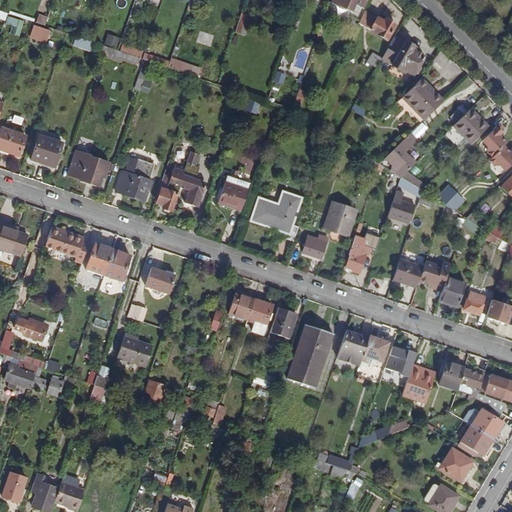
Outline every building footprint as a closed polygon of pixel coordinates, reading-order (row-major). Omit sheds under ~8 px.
[(361,9),(364,0),(335,0),(333,6),(353,13),(355,7),(361,9)] [(16,8),(15,8),(10,6),(6,5),(0,2),(0,8),(14,13),(16,8)] [(355,7),(353,13),(333,6),(330,16),(347,22),(348,19),(359,23),(365,10),(361,9),(355,7)] [(247,30),(254,10),(245,7),(238,26),(247,30)] [(389,16),(387,19),(366,8),(365,10),(359,23),(358,24),(388,41),(399,21),(389,16)] [(0,18),(6,20),(9,13),(0,9),(0,18)] [(54,22),(57,15),(49,12),(46,19),(54,22)] [(6,24),(13,26),(11,34),(20,36),(24,20),(8,16),(6,24)] [(52,39),(55,30),(37,24),(34,32),(52,39)] [(217,29),(210,27),(206,25),(202,37),(207,38),(213,40),(217,29)] [(410,35),(402,32),(395,46),(403,50),(397,62),(422,73),(434,51),(428,48),(430,45),(425,42),(426,38),(412,31),(410,35)] [(77,36),(74,46),(90,52),(94,43),(77,36)] [(136,50),(123,46),(104,39),(101,47),(117,53),(118,50),(134,55),(136,50)] [(392,45),(386,57),(397,62),(403,50),(395,46),(392,45)] [(100,50),(119,57),(120,54),(117,53),(101,47),(100,50)] [(120,54),(133,58),(134,55),(118,50),(117,53),(120,54)] [(149,55),(148,54),(143,52),(141,58),(138,67),(139,68),(134,82),(139,84),(149,55)] [(377,69),(382,59),(374,54),(368,64),(377,69)] [(170,71),(172,65),(159,61),(157,67),(170,71)] [(278,71),(274,81),(283,84),(287,74),(278,71)] [(425,120),(443,102),(420,80),(402,97),(425,120)] [(304,101),(306,91),(299,90),(297,100),(304,101)] [(0,95),(0,120),(1,121),(8,99),(0,95)] [(258,112),(259,102),(253,101),(251,111),(258,112)] [(355,104),(352,110),(364,115),(367,110),(355,104)] [(481,135),(494,121),(477,104),(464,117),(458,124),(457,124),(474,141),(481,135)] [(452,118),(458,124),(464,117),(459,111),(452,118)] [(12,123),(22,126),(24,118),(14,115),(12,123)] [(0,145),(21,153),(27,135),(3,127),(0,136),(0,145)] [(504,133),(498,127),(485,140),(498,153),(506,146),(509,143),(502,136),(504,133)] [(55,163),(64,138),(40,130),(32,154),(55,163)] [(403,170),(398,174),(404,178),(414,168),(404,156),(420,141),(412,133),(389,156),(403,170)] [(511,152),(506,146),(498,153),(485,140),(484,141),(490,148),(490,153),(494,158),(491,161),(496,166),(502,165),(508,171),(511,166),(511,152)] [(187,186),(194,163),(200,147),(192,145),(186,162),(176,158),(172,169),(165,167),(155,196),(160,198),(165,185),(181,191),(183,185),(187,186)] [(197,160),(202,148),(200,147),(194,163),(187,186),(192,188),(188,199),(202,205),(205,198),(203,197),(207,191),(209,185),(209,182),(208,181),(206,179),(202,178),(199,178),(197,175),(202,162),(197,160)] [(107,168),(109,160),(88,153),(89,152),(76,148),(68,172),(81,176),(81,177),(97,182),(102,167),(107,168)] [(342,157),(354,159),(356,151),(343,149),(342,157)] [(137,154),(137,157),(129,154),(125,168),(123,167),(115,188),(143,198),(151,177),(148,176),(154,160),(137,154)] [(373,171),(379,173),(380,170),(382,164),(377,160),(373,171)] [(97,182),(102,184),(107,168),(102,167),(97,182)] [(426,192),(424,191),(404,178),(402,181),(404,182),(403,185),(424,198),(426,192)] [(242,208),(249,189),(225,180),(219,200),(242,208)] [(164,204),(175,208),(181,191),(165,185),(160,198),(165,200),(164,204)] [(466,201),(459,194),(452,187),(439,201),(447,206),(456,212),(466,201)] [(405,197),(407,190),(400,188),(391,213),(412,220),(418,202),(405,197)] [(295,223),(303,197),(284,191),(280,203),(260,196),(252,220),(282,230),(280,235),(295,240),(300,225),(295,223)] [(334,199),(325,226),(333,229),(339,210),(342,202),(334,199)] [(342,202),(339,210),(333,229),(350,235),(359,208),(342,202)] [(481,228),(485,221),(474,214),(468,220),(469,220),(474,224),(481,228)] [(6,225),(8,221),(0,218),(0,257),(2,258),(6,248),(24,255),(31,234),(19,230),(6,225)] [(19,230),(21,226),(8,221),(6,225),(19,230)] [(507,235),(495,227),(489,233),(503,242),(507,235)] [(52,229),(46,246),(59,250),(65,233),(52,229)] [(90,242),(65,233),(59,250),(78,257),(77,262),(83,264),(90,242)] [(499,248),(503,242),(489,233),(486,240),(499,248)] [(323,257),(329,240),(311,234),(305,251),(323,257)] [(357,236),(346,265),(355,268),(356,266),(351,264),(354,254),(366,258),(362,268),(364,269),(366,262),(372,247),(365,245),(367,239),(364,238),(364,237),(362,236),(360,236),(360,237),(357,236)] [(114,247),(97,241),(94,249),(91,259),(88,267),(105,273),(114,247)] [(129,261),(132,253),(114,247),(105,273),(123,280),(126,271),(129,273),(133,262),(129,261)] [(362,268),(366,258),(354,254),(351,264),(356,266),(362,268)] [(395,279),(419,287),(420,282),(426,267),(402,259),(395,279)] [(436,287),(435,291),(443,294),(448,278),(453,265),(444,262),(442,268),(427,263),(426,267),(420,282),(436,287)] [(155,286),(157,278),(160,269),(154,267),(149,284),(155,286)] [(173,292),(178,275),(160,269),(157,278),(155,286),(173,292)] [(465,284),(448,278),(443,294),(440,301),(458,307),(465,284)] [(235,290),(229,310),(249,317),(256,297),(235,290)] [(270,324),(276,303),(256,297),(249,317),(256,319),(254,327),(267,331),(270,324)] [(481,316),(485,305),(470,300),(466,310),(481,316)] [(486,317),(510,325),(511,319),(511,306),(492,300),(486,317)] [(135,315),(144,318),(148,305),(140,302),(135,315)] [(220,322),(225,308),(217,305),(212,320),(220,322)] [(289,337),(297,313),(279,306),(271,331),(289,337)] [(26,329),(26,331),(32,333),(32,331),(44,335),(47,324),(36,320),(30,318),(18,314),(15,325),(26,329)] [(337,336),(304,325),(286,380),(318,391),(337,336)] [(336,359),(359,367),(361,362),(369,339),(346,331),(336,359)] [(118,353),(130,356),(137,336),(126,332),(118,353)] [(155,342),(143,338),(137,336),(130,356),(148,362),(155,342)] [(370,336),(369,339),(361,362),(374,367),(376,360),(382,362),(389,343),(370,336)] [(1,343),(0,345),(0,351),(5,353),(11,356),(20,359),(23,360),(25,351),(1,343)] [(408,352),(393,347),(385,368),(400,373),(400,375),(408,378),(411,370),(417,353),(409,350),(408,352)] [(111,350),(108,349),(100,374),(103,375),(111,350)] [(107,377),(116,352),(111,350),(103,375),(100,374),(98,373),(94,384),(108,389),(110,390),(113,379),(110,378),(107,377)] [(20,359),(11,356),(10,360),(8,365),(16,367),(17,368),(20,359)] [(23,360),(20,359),(17,368),(33,373),(36,365),(23,360)] [(59,372),(61,366),(48,362),(46,368),(59,372)] [(439,385),(456,391),(456,390),(459,383),(463,370),(464,368),(447,362),(439,385)] [(3,378),(8,379),(9,380),(12,381),(16,367),(8,365),(3,378)] [(36,365),(33,373),(29,387),(31,388),(31,386),(43,390),(46,380),(38,377),(41,366),(36,365)] [(16,367),(12,381),(9,380),(7,385),(15,387),(17,383),(29,387),(33,373),(17,368),(16,367)] [(425,403),(434,378),(411,370),(408,378),(402,395),(425,403)] [(476,374),(463,370),(459,383),(456,390),(472,396),(473,392),(478,394),(485,373),(477,371),(476,374)] [(90,371),(86,382),(94,384),(98,373),(90,371)] [(58,380),(60,376),(53,374),(47,392),(60,396),(65,382),(58,380)] [(271,388),(274,380),(256,374),(253,382),(271,388)] [(507,399),(511,383),(511,382),(492,376),(486,392),(507,399)] [(164,394),(166,388),(152,383),(146,400),(153,402),(152,405),(162,408),(166,395),(164,394)] [(106,393),(108,389),(94,384),(89,397),(101,401),(104,392),(106,393)] [(500,415),(503,411),(478,394),(476,399),(500,415)] [(191,406),(193,400),(185,397),(183,404),(191,406)] [(207,424),(212,425),(218,407),(206,403),(203,414),(209,416),(206,424),(207,424)] [(224,408),(218,406),(218,407),(212,425),(217,427),(224,408)] [(172,424),(176,413),(166,410),(162,421),(172,424)] [(505,427),(485,412),(473,428),(480,433),(494,443),(505,427)] [(184,424),(187,417),(177,414),(175,420),(184,424)] [(220,428),(217,427),(212,425),(207,424),(204,433),(216,437),(220,428)] [(383,438),(387,436),(391,424),(378,430),(381,438),(383,438)] [(462,445),(483,460),(494,443),(480,433),(473,428),(462,445)] [(247,456),(251,445),(245,442),(241,454),(247,456)] [(295,461),(297,455),(282,450),(280,457),(290,460),(288,465),(300,469),(302,463),(295,461)] [(309,459),(326,465),(328,458),(312,452),(309,459)] [(461,485),(473,466),(452,453),(440,472),(461,485)] [(269,465),(271,459),(262,456),(260,462),(269,465)] [(349,474),(352,466),(328,458),(326,465),(329,467),(349,474)] [(350,481),(353,475),(349,474),(329,467),(327,473),(350,481)] [(17,502),(25,478),(8,473),(0,496),(17,502)] [(30,507),(44,511),(47,511),(51,502),(39,499),(42,491),(44,492),(46,485),(40,483),(43,475),(37,473),(30,491),(35,493),(30,507)] [(154,482),(165,485),(167,476),(156,474),(154,482)] [(359,478),(355,475),(353,475),(350,481),(356,484),(359,478)] [(75,511),(83,490),(60,482),(56,493),(69,498),(66,507),(66,509),(74,511),(75,511)] [(51,502),(55,488),(46,485),(44,492),(42,491),(39,499),(51,502)] [(425,505),(429,507),(428,509),(432,511),(451,511),(459,500),(440,489),(439,491),(435,488),(433,489),(424,503),(425,505)] [(53,503),(56,504),(66,507),(69,498),(56,493),(53,503)] [(298,511),(301,504),(293,502),(289,511),(298,511)] [(181,508),(166,503),(162,511),(191,511),(192,508),(182,505),(181,508)]
